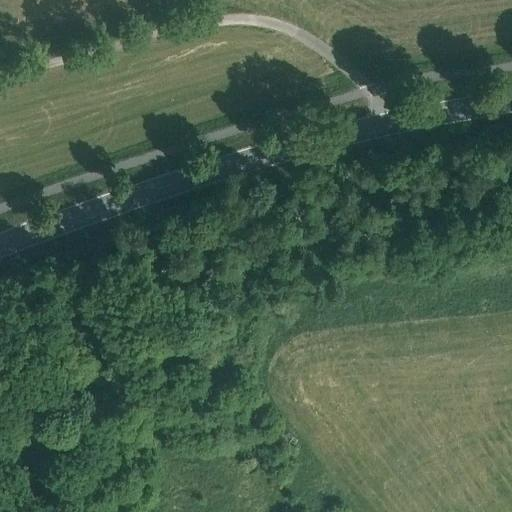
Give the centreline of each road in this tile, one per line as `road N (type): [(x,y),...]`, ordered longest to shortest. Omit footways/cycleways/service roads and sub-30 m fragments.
road 1 (tertiary): [(0,248),(289,151),(511,107)]
road 2 (track): [(0,77),(146,39),(240,24),(284,29),(359,82),(389,127)]
